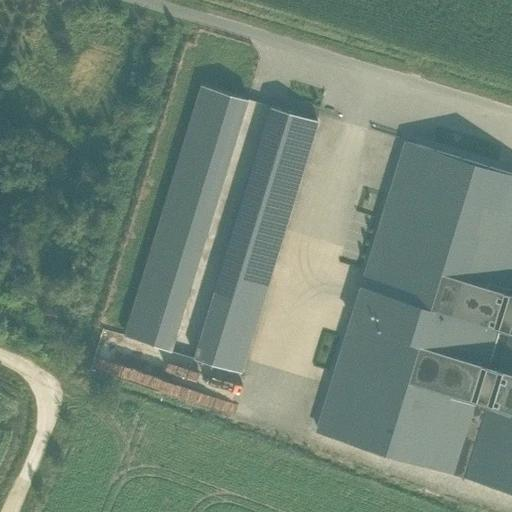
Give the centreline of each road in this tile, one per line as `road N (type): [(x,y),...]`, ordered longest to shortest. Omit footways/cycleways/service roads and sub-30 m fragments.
road 1 (unclassified): [(137,0),(511,113)]
road 2 (track): [(9,511),(44,429),(45,401),(32,375),(0,355)]
